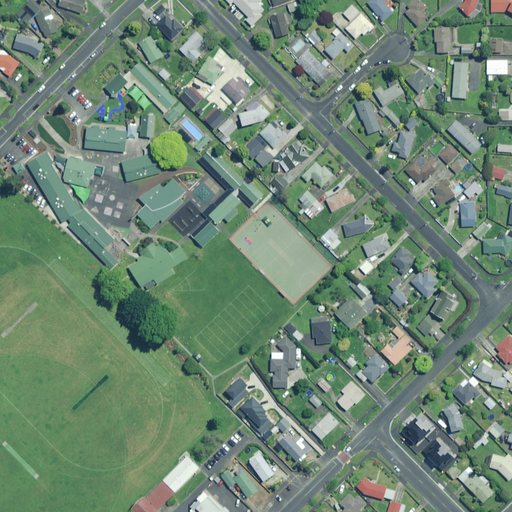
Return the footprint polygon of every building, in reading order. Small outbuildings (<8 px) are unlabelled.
[(49,7),(43,10),(32,0),(31,0),(16,15),(27,26),(35,17),(43,38),(59,32),(49,7)] [(86,0),(56,0),(61,1),(59,7),(81,14),(86,0)] [(255,3),(251,0),(250,0),(244,8),(254,18),(259,12),(257,10),(262,5),(257,0),(255,3)] [(387,6),(381,0),(370,0),(367,3),(382,22),(393,14),(387,6)] [(425,8),(418,0),(414,0),(407,6),(410,10),(405,14),(417,27),(427,19),(420,12),(425,8)] [(459,10),(463,11),(463,13),(468,17),(472,20),(480,13),(482,5),(478,4),(478,0),(464,0),(463,3),(462,3),(459,10)] [(511,0),(490,0),(491,13),(506,13),(506,11),(508,11),(511,12),(511,0)] [(300,10),(297,2),(287,5),(290,13),(300,10)] [(166,9),(161,5),(154,12),(158,16),(166,9)] [(359,13),(352,5),(343,14),(350,21),(359,13)] [(289,14),(284,15),(283,12),(269,16),(276,38),(289,34),(285,20),(290,19),(289,14)] [(175,19),(169,13),(156,25),(171,41),(184,29),(175,19)] [(374,28),(361,14),(345,29),(355,40),(362,34),(365,37),(374,28)] [(449,53),(449,28),(434,29),(434,43),(436,43),(437,53),(449,53)] [(354,47),(336,29),(332,33),(337,38),(324,51),(333,60),(344,50),(347,53),(354,47)] [(321,40),(313,31),(306,37),(314,46),(321,40)] [(205,41),(195,32),(179,50),(193,63),(200,55),(196,51),(205,41)] [(44,44),(18,35),(13,48),(38,57),(41,49),(42,49),(44,44)] [(154,42),(151,37),(139,44),(151,64),(163,57),(157,47),(160,46),(157,40),(154,42)] [(502,41),(490,41),(489,53),(501,53),(502,41)] [(320,64),(308,52),(297,63),(320,87),(332,76),(324,69),(329,65),(325,60),(320,64)] [(0,69),(2,71),(2,72),(9,78),(19,63),(9,56),(0,55),(0,68),(1,68),(0,68),(0,69)] [(217,62),(208,57),(196,77),(212,87),(224,67),(217,62)] [(177,100),(138,60),(125,72),(164,112),(177,100)] [(487,61),(486,80),(493,80),(493,75),(507,75),(507,61),(487,61)] [(468,64),(454,63),(452,98),(466,99),(468,64)] [(170,76),(164,69),(158,75),(165,81),(170,76)] [(433,85),(419,69),(406,81),(419,95),(427,87),(429,89),(433,85)] [(128,82),(119,73),(104,89),(113,97),(128,82)] [(444,84),(437,77),(432,82),(439,88),(444,84)] [(237,83),(233,79),(222,89),(237,105),(250,92),(240,81),(237,83)] [(404,94),(398,84),(383,92),(381,87),(373,92),(382,107),(404,94)] [(201,104),(208,96),(200,89),(193,97),(201,104)] [(201,104),(197,109),(203,114),(207,110),(210,113),(217,105),(208,96),(201,104)] [(380,130),(370,103),(363,105),(361,101),(354,104),(361,121),(362,120),(368,135),(380,130)] [(186,110),(179,102),(168,113),(175,120),(186,110)] [(270,114),(260,105),(256,110),(239,115),(242,127),(262,122),(270,114)] [(387,106),(379,113),(384,118),(386,116),(395,125),(400,120),(387,106)] [(509,111),(499,111),(499,121),(509,121),(509,111)] [(150,136),(151,114),(136,113),(135,135),(150,136)] [(237,127),(229,118),(219,127),(228,137),(237,127)] [(418,123),(415,120),(406,128),(410,131),(418,123)] [(482,145),(457,120),(447,130),(472,155),(482,145)] [(276,130),(271,124),(261,133),(275,149),(289,136),(280,126),(276,130)] [(126,131),(85,127),(83,149),(124,153),(126,131)] [(415,136),(401,132),(397,143),(394,143),(391,151),(400,154),(399,157),(407,159),(415,136)] [(211,139),(207,136),(195,148),(198,151),(211,139)] [(229,141),(224,136),(220,140),(225,145),(229,141)] [(300,148),(296,142),(288,147),(292,153),(279,162),(286,173),(309,158),(302,147),(300,148)] [(459,154),(450,145),(439,156),(447,165),(459,154)] [(511,147),(511,148),(511,146),(498,145),(497,152),(511,153),(511,156),(511,155),(511,147)] [(249,186),(211,148),(202,157),(236,191),(239,188),(255,203),(264,195),(251,183),(249,186)] [(155,151),(118,160),(123,179),(159,170),(155,151)] [(272,159),(266,153),(257,162),(263,168),(272,159)] [(80,215),(45,154),(27,164),(63,225),(80,215)] [(94,164),(67,156),(60,179),(88,187),(94,164)] [(418,184),(422,180),(425,182),(436,171),(432,166),(436,162),(431,157),(425,162),(419,156),(412,163),(405,169),(418,184)] [(20,161),(11,166),(16,175),(25,169),(20,161)] [(322,169),(316,163),(301,177),(307,183),(311,179),(321,188),(333,176),(324,167),(322,169)] [(505,171),(493,167),(489,180),(493,181),(494,178),(502,181),(505,171)] [(289,185),(278,175),(271,184),(275,187),(271,192),(277,198),(289,185)] [(136,213),(152,231),(189,196),(172,179),(162,187),(159,185),(139,199),(145,204),(136,213)] [(450,184),(446,179),(439,184),(440,186),(433,190),(437,196),(433,198),(438,207),(455,197),(448,186),(450,184)] [(472,185),(468,181),(462,186),(466,191),(464,193),(469,199),(476,193),(478,196),(483,191),(475,182),(472,185)] [(511,198),(511,188),(498,185),(496,194),(511,199),(511,198)] [(332,213),(356,201),(352,194),(349,196),(346,190),(325,200),(332,213)] [(323,208),(307,192),(299,200),(302,203),(299,206),(302,209),(298,213),(301,215),(304,212),(312,220),(323,208)] [(240,203),(232,194),(209,216),(218,225),(225,218),(228,222),(238,213),(234,209),(240,203)] [(475,203),(467,203),(467,207),(461,207),(461,227),(475,227),(475,203)] [(114,240),(90,216),(74,231),(110,270),(120,261),(107,247),(114,240)] [(374,225),(366,216),(359,221),(343,225),(346,237),(366,232),(374,225)] [(147,229),(140,222),(123,240),(129,246),(147,229)] [(220,231),(211,222),(193,238),(203,248),(220,231)] [(488,232),(482,225),(472,233),(478,240),(488,232)] [(336,239),(338,238),(330,230),(321,239),(332,251),(340,244),(336,239)] [(388,240),(386,234),(362,245),(368,258),(390,248),(387,241),(388,240)] [(484,240),(484,255),(494,255),(504,261),(511,246),(511,239),(505,235),(502,240),(484,240)] [(173,267),(188,257),(181,247),(171,254),(163,242),(126,265),(141,287),(155,279),(158,284),(177,272),(173,267)] [(410,254),(402,247),(390,261),(399,270),(398,271),(402,276),(414,263),(407,256),(410,254)] [(349,253),(345,249),(338,256),(342,260),(349,253)] [(373,268),(367,261),(359,268),(365,275),(373,268)] [(438,282),(429,273),(423,279),(419,275),(411,282),(427,299),(435,291),(432,288),(438,282)] [(402,284),(395,278),(388,286),(395,292),(398,288),(402,284)] [(369,294),(360,284),(354,290),(363,300),(369,294)] [(407,300),(397,290),(390,298),(399,307),(407,300)] [(439,299),(435,297),(427,310),(444,320),(449,312),(454,303),(452,301),(454,298),(443,292),(439,299)] [(366,314),(351,298),(334,314),(350,330),(366,314)] [(440,328),(428,316),(416,327),(425,337),(429,333),(432,336),(440,328)] [(331,343),(328,318),(311,320),(313,339),(316,338),(317,345),(331,343)] [(296,329),(289,323),(283,331),(290,337),(296,329)] [(410,341),(397,327),(392,332),(400,340),(392,349),(387,345),(381,352),(395,366),(412,349),(407,344),(410,341)] [(303,338),(297,331),(293,335),(298,342),(303,338)] [(511,338),(509,335),(496,349),(500,352),(497,355),(506,364),(508,362),(510,365),(511,363),(511,338)] [(295,347),(286,337),(278,345),(283,352),(283,360),(271,359),(270,375),(273,375),(273,388),(287,389),(287,369),(295,369),(295,347)] [(389,368),(375,354),(366,364),(368,366),(362,373),(361,371),(356,376),(363,383),(367,378),(372,383),(379,375),(381,377),(389,368)] [(356,364),(350,357),(346,361),(352,368),(356,364)] [(484,360),(473,374),(480,380),(491,383),(490,385),(504,389),(507,379),(500,378),(502,372),(490,369),(492,366),(484,360)] [(507,379),(510,383),(511,381),(511,376),(507,372),(503,376),(507,379)] [(478,384),(473,378),(463,388),(459,385),(452,392),(465,406),(473,398),(475,399),(480,394),(474,388),(478,384)] [(331,388),(322,379),(317,384),(326,393),(331,388)] [(267,412),(259,382),(243,387),(250,409),(245,411),(246,418),(267,412)] [(344,395),(336,402),(346,412),(355,404),(356,405),(365,396),(351,382),(340,392),(344,395)] [(322,404),(312,394),(308,399),(317,409),(322,404)] [(496,405),(489,398),(484,403),(490,410),(496,405)] [(461,419),(454,406),(443,412),(448,420),(451,433),(463,429),(461,419)] [(339,424),(329,413),(311,430),(321,441),(339,424)] [(264,424),(257,416),(248,425),(255,433),(264,424)] [(283,434),(291,426),(283,418),(269,431),(273,435),(279,430),(283,434)] [(444,446),(430,419),(417,426),(432,453),(444,446)] [(504,431),(495,423),(488,431),(496,439),(504,431)] [(488,436),(485,433),(471,446),(475,450),(482,443),(484,446),(488,442),(485,439),(488,436)] [(296,444),(287,434),(278,443),(296,463),(311,449),(301,438),(296,444)] [(452,453),(448,447),(438,453),(441,458),(442,457),(446,464),(455,458),(452,453)] [(274,475),(260,455),(249,463),(263,483),(274,475)] [(511,460),(508,456),(506,458),(492,455),(492,456),(488,456),(484,465),(498,471),(508,481),(511,477),(511,466),(511,465),(511,464),(511,460)] [(200,468),(187,456),(163,480),(175,492),(200,468)] [(461,473),(453,465),(446,473),(453,480),(461,473)] [(487,483),(470,466),(457,479),(483,504),(493,493),(485,485),(487,483)] [(258,491),(243,471),(232,479),(227,472),(220,477),(229,489),(236,483),(248,499),(258,491)] [(372,481),(372,483),(371,483),(366,477),(356,486),(364,495),(384,501),(384,499),(392,501),(395,492),(386,489),(387,487),(377,484),(377,482),(372,481)] [(175,492),(163,480),(132,511),(133,511),(159,511),(157,510),(175,492)] [(229,511),(207,490),(190,507),(194,511),(229,511)] [(359,511),(366,505),(355,494),(352,496),(350,494),(339,504),(344,510),(341,511),(359,511)] [(387,511),(403,511),(405,506),(390,501),(388,508),(389,508),(387,511)]
